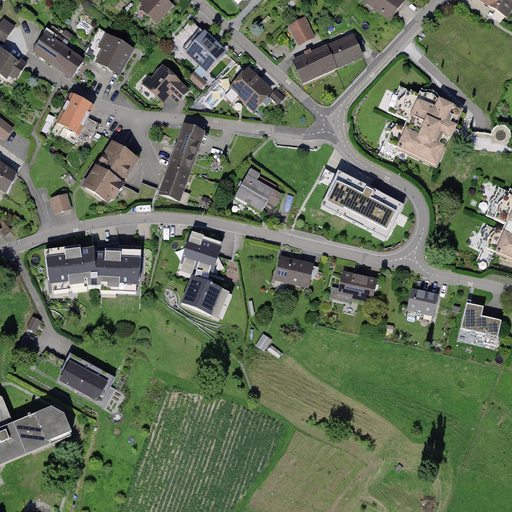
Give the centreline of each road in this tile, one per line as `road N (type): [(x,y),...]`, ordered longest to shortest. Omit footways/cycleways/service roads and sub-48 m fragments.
road 1 (residential): [(412,256),(381,262),(174,218),(50,233)]
road 2 (residential): [(331,131),(133,117),(24,57)]
road 3 (residential): [(199,0),(330,120)]
road 4 (residential): [(331,131),(355,158),(417,195),(425,220),(412,256)]
road 5 (residential): [(402,41),(480,115),(484,133)]
